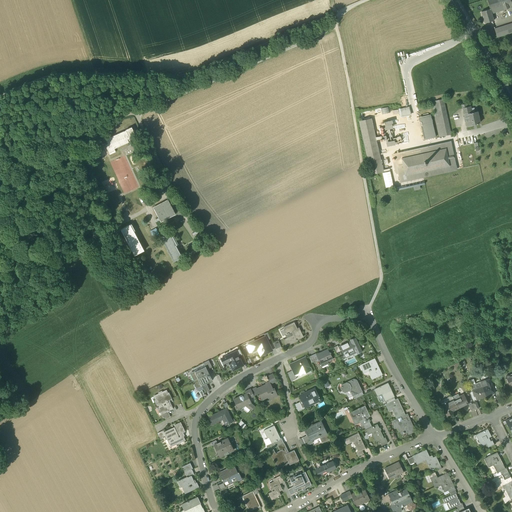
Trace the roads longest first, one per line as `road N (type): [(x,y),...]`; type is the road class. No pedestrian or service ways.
road 1 (track): [(0,97),(56,74),(187,76),(335,13)]
road 2 (track): [(337,27),(382,278)]
road 3 (residential): [(277,358),(308,344),(317,322),(364,315),(434,438)]
road 4 (residential): [(217,511),(196,422),(218,392),(277,358)]
road 5 (secondary): [(451,0),(511,104)]
